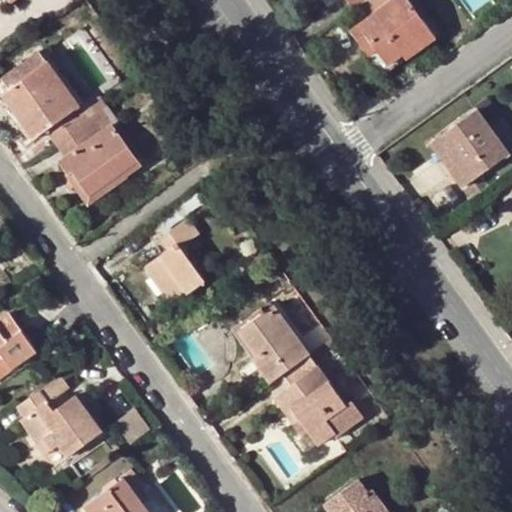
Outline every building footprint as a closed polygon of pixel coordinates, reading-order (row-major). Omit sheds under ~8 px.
[(343,0),(351,10),(365,0),(343,0)] [(404,0),(396,0),(390,5),(362,25),(351,32),(362,49),(371,44),(376,51),(388,66),(402,57),(405,60),(433,40),(404,0)] [(390,5),(387,0),(365,0),(351,10),(362,25),(390,5)] [(371,44),(362,49),(368,57),(376,51),(371,44)] [(46,133),(55,145),(107,107),(100,98),(82,111),(39,53),(2,79),(10,91),(2,97),(34,141),(46,133)] [(107,107),(55,145),(65,159),(58,164),(68,178),(74,174),(91,197),(122,175),(126,179),(140,169),(112,129),(118,124),(107,107)] [(430,145),(440,159),(449,153),(469,182),(507,156),(477,111),(450,130),(439,138),(430,145)] [(434,130),(439,138),(450,130),(444,121),(434,130)] [(449,153),(440,159),(461,189),(469,182),(449,153)] [(74,174),(68,178),(88,206),(126,179),(122,175),(91,197),(74,174)] [(186,220),(160,239),(167,250),(143,268),(166,302),(181,291),(186,297),(202,284),(179,250),(197,237),(186,220)] [(237,331),(256,357),(260,363),(256,366),(269,384),(282,374),(291,387),(275,399),(285,414),(291,410),(299,422),(318,447),(331,438),(353,422),(272,307),(237,331)] [(8,314),(0,319),(0,378),(35,352),(8,314)] [(55,411),(49,403),(40,391),(16,407),(25,418),(20,422),(45,456),(58,447),(66,458),(102,433),(74,396),(61,407),(55,411)] [(55,398),(49,403),(55,411),(61,407),(55,398)] [(151,428),(135,407),(114,422),(130,444),(151,428)] [(291,410),(285,414),(293,425),(299,422),(291,410)] [(334,443),(331,438),(318,447),(321,453),(334,443)] [(147,511),(124,479),(84,508),(87,511),(147,511)] [(386,511),(372,492),(368,495),(358,482),(322,507),(325,511),(386,511)]
